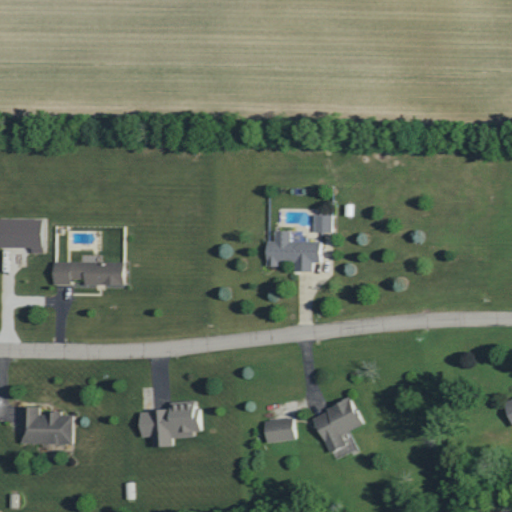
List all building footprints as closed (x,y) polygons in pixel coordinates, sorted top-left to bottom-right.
[(335,232),(335,214),(317,214),(317,232),(335,232)] [(48,219),(3,218),(3,247),(34,248),(34,253),(47,253),(48,219)] [(324,241),(293,241),(293,230),(278,230),(278,240),(270,240),(270,265),(297,265),(297,271),(316,271),(316,262),(324,262),(324,241)] [(57,284),(75,284),(75,279),(87,279),(87,284),(128,285),(128,262),(103,262),(103,254),(90,254),(89,262),(57,261),(57,284)] [(333,453),(351,446),(346,434),(367,425),(356,398),(317,414),(333,453)] [(145,437),(155,436),(156,447),(176,446),(176,438),(197,436),(197,432),(204,431),(202,400),(174,401),(174,409),(143,411),(145,437)] [(24,443),(76,444),(77,413),(43,413),(43,406),(24,406),(24,443)] [(269,420),(270,441),(299,440),(298,419),(269,420)]
